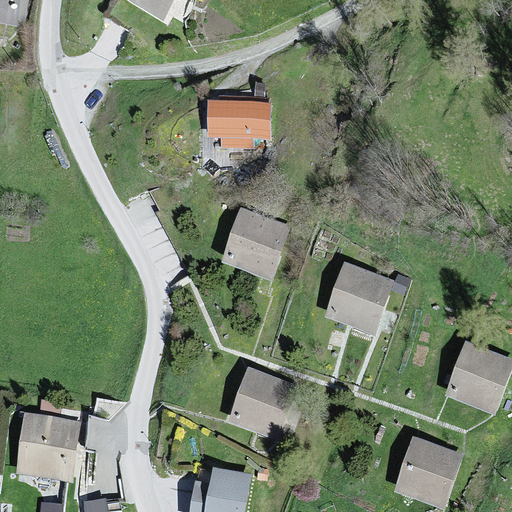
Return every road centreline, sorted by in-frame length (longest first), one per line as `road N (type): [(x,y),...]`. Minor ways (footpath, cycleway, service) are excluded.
road 1 (unclassified): [(56,77),(91,170),(157,297),(135,420),(138,478),(150,511)]
road 2 (unclassified): [(358,0),(268,45),(200,65),(56,77)]
